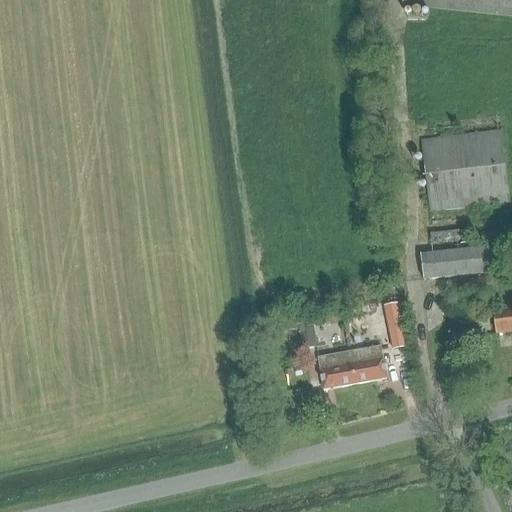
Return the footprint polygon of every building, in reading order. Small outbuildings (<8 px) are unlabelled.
[(511,16),(511,0),(401,0),(401,5),(511,16)] [(430,213),(509,204),(501,130),(421,139),(430,213)] [(431,254),(419,255),(422,281),(497,272),(494,246),(469,249),(431,254)] [(405,347),(397,304),(384,307),(393,350),(405,347)] [(387,335),(382,310),(369,312),(374,338),(387,335)] [(497,335),(511,332),(511,312),(494,315),(497,335)] [(316,349),(312,320),(297,322),(301,351),(316,349)] [(387,380),(381,346),(348,352),(354,385),(387,380)] [(354,385),(348,352),(316,358),(322,391),(354,385)]
